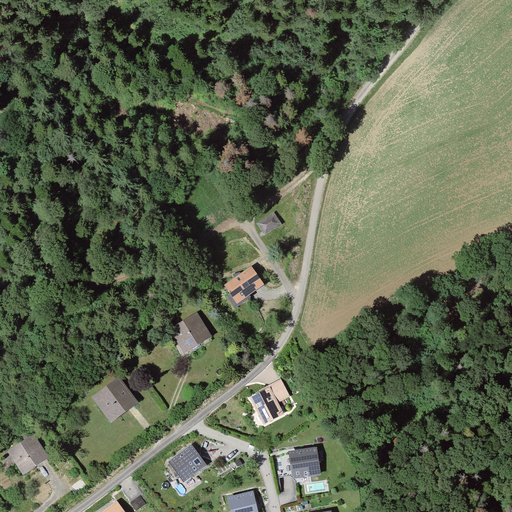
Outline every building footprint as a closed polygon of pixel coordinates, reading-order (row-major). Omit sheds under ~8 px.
[(274,214),(258,224),(265,234),(280,224),(274,214)] [(252,269),(225,286),(238,306),(264,289),(252,269)] [(194,314),(170,331),(186,355),(211,338),(194,314)] [(119,378),(93,398),(113,424),(139,404),(119,378)] [(281,380),(250,397),(266,426),(286,415),(279,403),(290,397),(281,380)] [(49,459),(33,435),(8,452),(25,476),(49,459)] [(190,446),(168,464),(183,484),(206,466),(190,446)] [(319,448),(289,450),(291,476),(321,474),(319,448)] [(258,511),(254,493),(228,498),(231,511),(258,511)] [(123,511),(117,503),(103,511),(123,511)]
